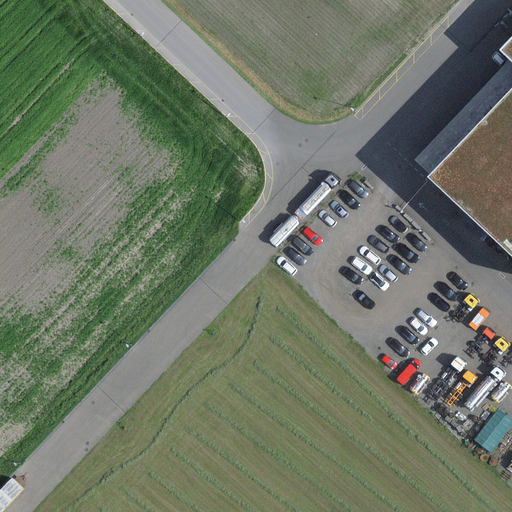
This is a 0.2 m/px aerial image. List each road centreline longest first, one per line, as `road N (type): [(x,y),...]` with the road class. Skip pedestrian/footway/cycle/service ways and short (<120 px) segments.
road 1 (residential): [(15,511),(324,171)]
road 2 (residential): [(140,0),(324,171)]
road 3 (residential): [(324,171),(488,0)]
